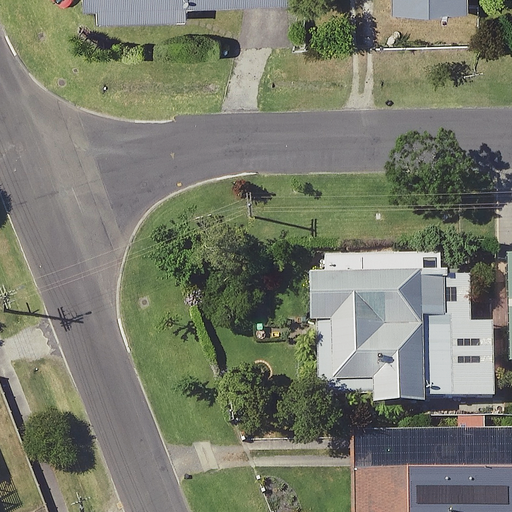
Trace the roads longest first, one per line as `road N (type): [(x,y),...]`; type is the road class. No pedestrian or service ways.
road 1 (residential): [(40,189),(138,155),(270,142),(511,138)]
road 2 (residential): [(162,511),(40,189)]
